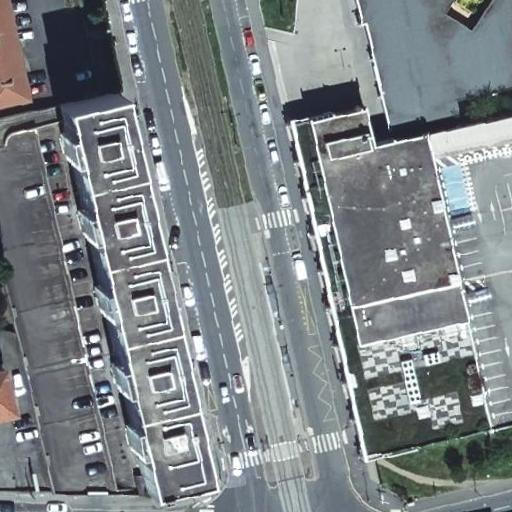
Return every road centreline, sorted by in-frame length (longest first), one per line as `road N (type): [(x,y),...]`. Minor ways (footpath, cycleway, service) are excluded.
road 1 (secondary): [(137,0),(158,98),(183,163),(249,511)]
road 2 (residential): [(337,511),(227,0)]
